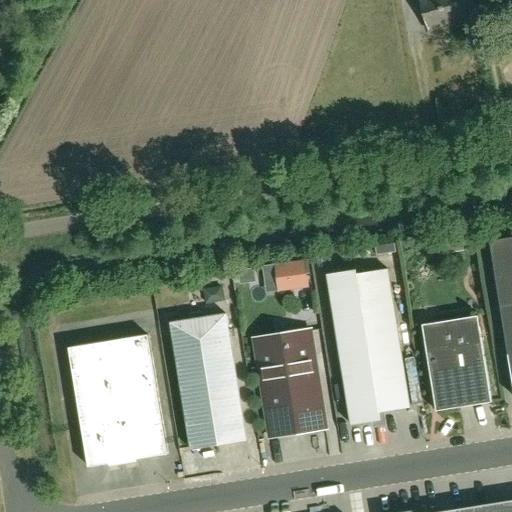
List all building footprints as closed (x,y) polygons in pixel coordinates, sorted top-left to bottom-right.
[(420,0),(431,32),(480,17),(474,0),(420,0)] [(511,237),(491,241),(511,372),(511,237)] [(273,263),(277,291),(307,287),(304,259),(273,263)] [(404,283),(401,259),(392,260),(394,284),(404,283)] [(357,270),(329,275),(353,425),(381,420),(380,412),(411,407),(389,269),(358,274),(357,270)] [(193,450),(248,441),(228,314),(172,323),(193,450)] [(437,411),(493,402),(479,316),(424,325),(437,411)] [(272,437),(327,429),(311,330),(256,338),(272,437)] [(138,459),(169,454),(149,335),(70,348),(90,466),(111,463),(111,465),(139,461),(138,459)] [(411,511),(402,511),(511,511),(511,500),(438,511),(411,511)]
